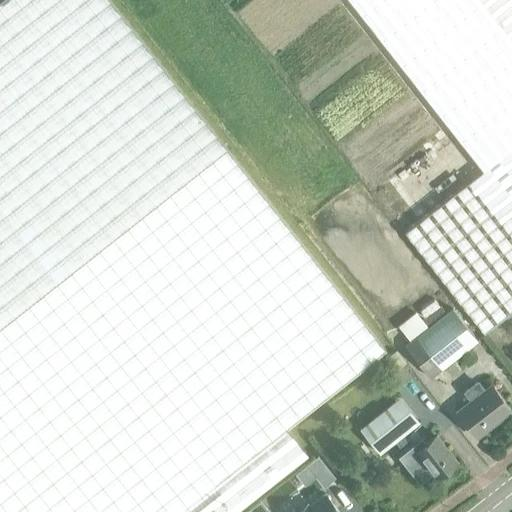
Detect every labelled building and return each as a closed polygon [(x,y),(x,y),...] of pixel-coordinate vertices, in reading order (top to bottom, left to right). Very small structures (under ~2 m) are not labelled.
[(239,511),(309,457),(286,429),(385,348),(165,71),(109,0),(3,0),(0,3),(0,511),(239,511)] [(484,332),(511,310),(511,0),(347,0),(373,33),(483,169),(404,230),(484,332)] [(429,326),(447,312),(440,304),(422,318),(429,326)] [(430,376),(477,339),(452,308),(447,312),(429,326),(411,340),(405,344),(430,376)] [(398,324),(411,340),(429,326),(422,318),(416,310),(398,324)] [(470,397),(455,409),(476,437),(511,409),(490,382),(482,388),(477,382),(465,391),(470,397)] [(409,429),(390,404),(359,428),(379,453),(409,429)] [(416,448),(414,450),(436,477),(457,461),(435,434),(426,441),(423,437),(427,434),(418,423),(395,441),(404,452),(413,445),(416,448)] [(339,511),(325,494),(325,493),(309,506),(307,504),(297,511),(339,511)] [(270,511),(261,499),(245,511),(270,511)]
